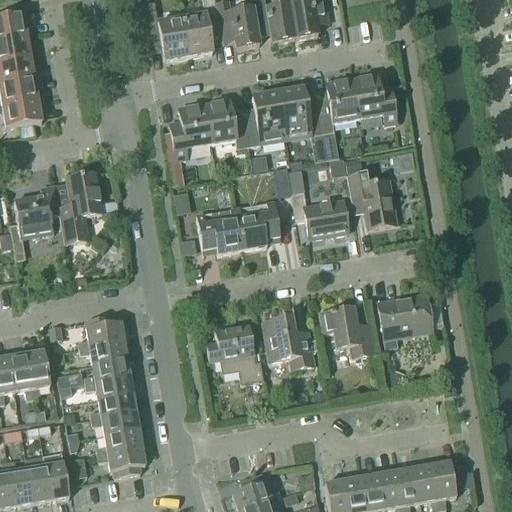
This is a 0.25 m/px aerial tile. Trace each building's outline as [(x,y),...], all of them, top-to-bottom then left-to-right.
[(219,36),(214,9),(212,0),(200,0),(203,19),(180,23),(187,63),(211,59),(208,38),(219,36)] [(325,21),(322,2),(331,0),(285,0),(287,10),(294,45),(316,41),(313,23),(325,21)] [(294,45),(287,10),(265,13),(263,1),(250,3),(251,13),(252,17),(265,15),(271,49),(294,45)] [(187,63),(180,23),(156,27),(153,7),(141,9),(148,48),(159,46),(163,67),(187,63)] [(252,17),(251,13),(228,17),(226,7),(214,9),(219,36),(220,39),(232,37),(235,55),(258,51),(252,17)] [(0,45),(25,42),(21,19),(0,22),(0,45)] [(0,67),(28,63),(25,42),(0,45),(0,67)] [(0,89),(32,84),(28,63),(0,67),(0,89)] [(389,98),(378,100),(375,81),(350,86),(356,126),(381,121),(383,131),(395,129),(389,98)] [(0,111),(36,105),(32,84),(0,89),(0,111)] [(331,130),(356,126),(350,86),(324,90),(327,107),(316,109),(316,110),(321,140),(333,138),(331,130)] [(316,110),(305,112),(302,94),(276,98),(284,144),(309,140),(309,142),(321,140),(316,110)] [(258,148),(284,144),(276,98),(251,103),(254,121),(242,123),(247,152),(259,150),(258,148)] [(4,133),(39,127),(36,105),(0,111),(4,133)] [(242,123),(231,125),(228,107),(203,111),(209,150),(234,146),(236,154),(247,152),(242,123)] [(169,138),(162,139),(167,168),(173,166),(185,164),(184,155),(209,150),(203,111),(177,115),(180,134),(168,136),(169,138)] [(365,178),(345,181),(350,211),(362,209),(367,236),(394,231),(386,186),(367,190),(365,178)] [(100,219),(93,179),(65,184),(69,212),(56,215),(57,222),(62,250),(87,246),(83,222),(100,219)] [(57,222),(56,215),(52,192),(39,195),(40,203),(12,208),(18,245),(52,240),(49,224),(57,222)] [(341,207),(305,213),(302,197),(289,199),(294,228),(304,227),(307,246),(347,239),(341,207)] [(264,246),(278,243),(272,209),(233,215),(240,257),(265,253),(264,246)] [(216,261),(240,257),(233,215),(194,222),(200,257),(214,254),(216,261)] [(84,283),(69,286),(70,294),(86,292),(84,283)] [(424,301),(376,310),(383,352),(384,355),(396,353),(395,343),(430,337),(430,334),(426,310),(424,301)] [(441,332),(437,308),(426,310),(430,334),(441,332)] [(352,314),(318,319),(321,340),(332,338),(335,354),(348,352),(350,363),(372,360),(368,336),(356,338),(352,314)] [(119,329),(109,330),(108,324),(83,328),(86,346),(76,349),(77,355),(122,347),(119,329)] [(290,324),(260,329),(267,369),(288,365),(290,376),(313,372),(308,346),(307,339),(293,341),(290,324)] [(50,345),(60,344),(58,332),(48,334),(50,345)] [(215,348),(204,350),(207,369),(218,367),(220,381),(237,378),(239,391),(262,387),(259,367),(254,368),(248,332),(213,338),(215,348)] [(90,371),(125,365),(122,347),(77,355),(78,361),(89,361),(90,371)] [(24,360),(32,405),(38,404),(37,394),(48,392),(42,357),(24,360)] [(25,406),(32,405),(24,360),(6,363),(12,398),(22,396),(25,406)] [(12,398),(6,363),(0,364),(0,410),(2,410),(2,400),(12,398)] [(83,390),(128,383),(125,365),(90,371),(92,381),(82,384),(83,390)] [(96,406),(131,400),(128,383),(83,390),(84,397),(95,396),(96,406)] [(454,401),(452,385),(440,387),(443,403),(454,401)] [(89,426),(134,418),(131,400),(96,406),(98,416),(88,419),(89,426)] [(24,419),(23,420),(24,428),(34,427),(33,419),(33,418),(32,417),(24,419)] [(42,417),(33,419),(34,427),(43,426),(42,417)] [(102,442),(137,436),(134,418),(89,426),(90,432),(101,432),(102,442)] [(37,433),(38,441),(50,439),(48,431),(37,433)] [(26,443),(38,441),(37,433),(25,435),(26,443)] [(95,461),(140,454),(137,436),(102,442),(104,452),(94,455),(95,461)] [(69,459),(76,458),(78,446),(67,447),(69,459)] [(137,473),(143,472),(140,454),(95,461),(96,468),(107,467),(108,478),(111,477),(113,484),(139,480),(137,473)] [(49,507),(67,504),(60,459),(41,462),(49,507)] [(31,510),(49,507),(41,462),(24,465),(31,510)] [(73,484),(85,482),(82,464),(70,466),(73,484)] [(13,511),(17,511),(31,510),(24,465),(25,475),(15,477),(12,467),(6,468),(13,511)] [(0,511),(13,511),(6,468),(0,468),(0,511)] [(444,511),(444,505),(455,503),(449,468),(430,472),(436,511),(444,511)] [(429,511),(436,511),(430,472),(412,475),(418,509),(428,508),(429,511)] [(408,511),(418,509),(412,475),(394,478),(400,511),(408,511)] [(400,511),(394,478),(377,481),(381,511),(400,511)] [(234,511),(252,511),(279,503),(277,497),(267,499),(261,480),(237,488),(240,497),(230,500),(234,511)] [(381,511),(377,481),(359,484),(363,511),(381,511)] [(363,511),(359,484),(341,487),(345,511),(363,511)] [(345,511),(341,487),(323,490),(326,511),(345,511)] [(275,511),(281,509),(279,503),(252,511),(275,511)]
